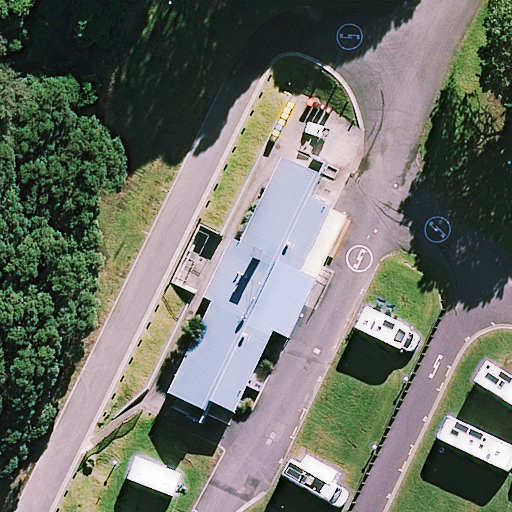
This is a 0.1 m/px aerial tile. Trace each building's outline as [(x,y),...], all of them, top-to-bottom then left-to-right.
[(233,0),(172,0),(219,26),(233,0)] [(182,63),(132,33),(121,52),(172,81),(182,63)] [(158,107),(107,87),(91,127),(142,147),(158,107)] [(214,302),(170,393),(206,411),(211,401),(235,412),(275,330),(287,336),(345,217),(306,198),(316,177),(282,160),(241,246),(233,242),(206,299),(214,302)] [(177,480),(136,458),(125,478),(167,500),(177,480)]
